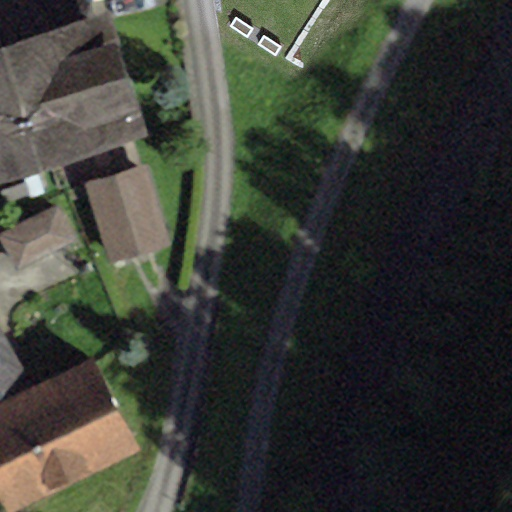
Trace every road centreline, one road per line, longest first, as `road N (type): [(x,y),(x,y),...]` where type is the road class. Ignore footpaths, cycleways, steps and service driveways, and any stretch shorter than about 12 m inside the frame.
road 1 (track): [(241,511),(245,439),(282,293),(418,0)]
road 2 (residential): [(175,511),(213,329),(232,148),(209,0)]
